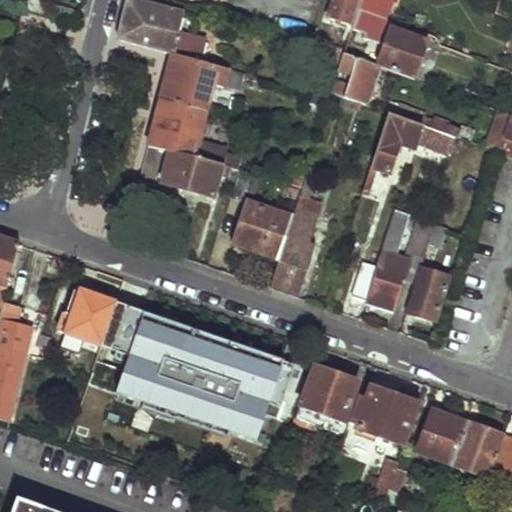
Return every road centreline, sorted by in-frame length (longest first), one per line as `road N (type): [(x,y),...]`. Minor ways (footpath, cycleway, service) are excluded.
road 1 (residential): [(45,233),(500,386)]
road 2 (residential): [(45,233),(104,0)]
